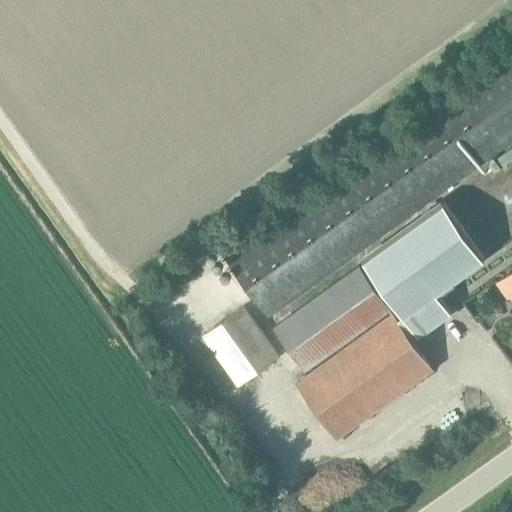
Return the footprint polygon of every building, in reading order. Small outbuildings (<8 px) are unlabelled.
[(267,317),(501,148),(511,139),(511,50),(232,253),(228,246),(222,251),(226,257),(225,258),(267,317)] [(363,261),(403,316),(397,320),(412,341),(451,313),(436,293),(484,259),(444,203),(363,261)] [(305,369),(389,309),(358,266),(274,326),(305,369)] [(511,294),(511,271),(497,282),(508,297),(511,294)] [(238,384),(278,356),(243,307),(204,335),(238,384)] [(432,369),(412,341),(397,320),(392,313),(297,382),(337,437),(432,369)]
